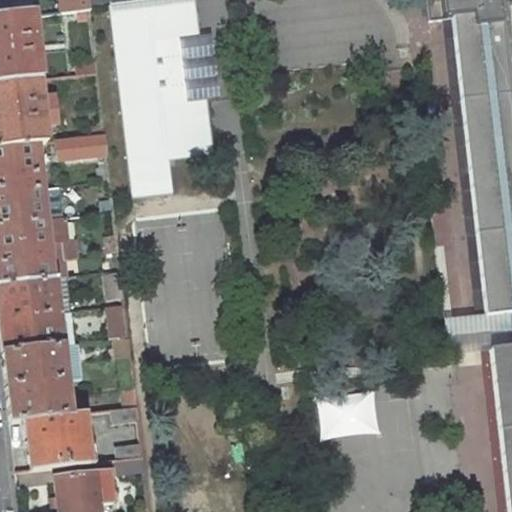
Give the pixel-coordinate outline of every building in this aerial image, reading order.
[(58,0),(60,14),(76,13),(88,11),(87,5),(86,0),(58,0)] [(192,0),(172,0),(109,8),(132,199),(171,194),(167,160),(211,154),(205,101),(190,103),(182,37),(197,35),(192,0)] [(511,140),(496,0),(426,0),(429,23),(451,20),(484,318),(511,314),(511,140)] [(77,23),(89,21),(88,11),(76,13),(77,23)] [(31,17),(0,20),(0,85),(38,81),(31,17)] [(197,35),(182,37),(190,103),(205,101),(213,100),(205,34),(197,35)] [(75,67),(76,77),(95,75),(94,65),(75,67)] [(38,81),(0,85),(0,148),(35,145),(44,144),(38,81)] [(83,130),(84,139),(103,138),(101,128),(83,130)] [(105,157),(103,138),(84,139),(54,143),(56,162),(105,157)] [(55,220),(44,221),(35,145),(0,148),(0,286),(53,281),(64,279),(62,261),(60,243),(66,242),(63,219),(55,220)] [(66,242),(60,243),(62,261),(76,259),(75,241),(66,242)] [(106,256),(116,255),(115,246),(105,247),(106,256)] [(110,267),(111,274),(119,273),(118,266),(110,267)] [(105,302),(122,300),(119,273),(111,274),(102,275),(105,302)] [(64,279),(53,281),(57,314),(69,313),(65,279),(64,279)] [(53,281),(0,286),(0,341),(1,354),(61,347),(57,314),(53,281)] [(113,341),(126,340),(122,306),(105,308),(109,342),(113,341)] [(69,313),(57,314),(61,347),(73,346),(69,313)] [(115,359),(128,358),(126,340),(113,341),(115,359)] [(61,347),(1,354),(9,424),(24,422),(69,417),(67,394),(63,364),(79,362),(77,345),(73,346),(61,347)] [(511,511),(511,347),(489,350),(506,511),(511,511)] [(122,392),(124,411),(134,410),(132,391),(122,392)] [(67,394),(69,417),(82,416),(85,416),(84,410),(79,411),(79,408),(77,408),(75,393),(67,394)] [(136,424),(134,410),(124,411),(108,413),(110,427),(136,424)] [(69,417),(24,422),(30,471),(88,465),(82,416),(69,417)] [(115,448),(116,462),(140,459),(139,446),(115,448)] [(142,471),(140,459),(116,462),(115,462),(117,473),(142,471)] [(54,480),(57,511),(97,511),(97,506),(112,505),(108,474),(54,480)]
